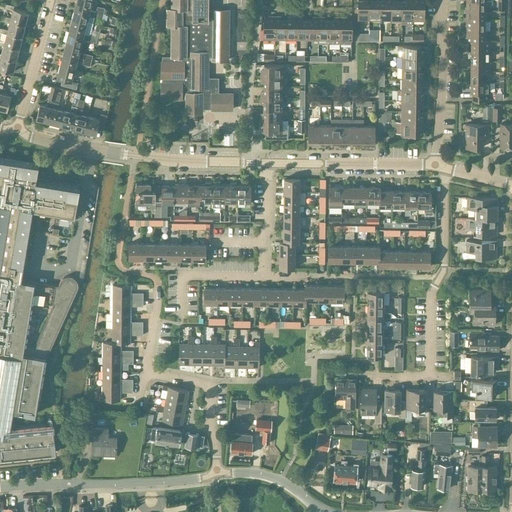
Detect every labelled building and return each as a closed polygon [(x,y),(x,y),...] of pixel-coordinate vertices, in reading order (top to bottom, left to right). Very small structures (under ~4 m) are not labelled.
[(76,0),(75,6),(89,10),(91,0),(76,0)] [(202,109),(232,109),(232,93),(228,93),(218,93),(219,77),(208,77),(208,59),(228,60),(228,10),(212,10),(208,10),(208,0),(171,0),(172,9),(167,9),(167,25),(171,25),(171,56),(162,56),(162,79),(161,79),(161,82),(162,82),(161,98),(186,98),(186,113),(202,113),(202,109)] [(358,0),(358,18),(369,18),(369,0),(358,0)] [(380,18),(380,0),(369,0),(369,18),(380,18)] [(391,18),(391,0),(380,0),(380,18),(391,18)] [(401,24),(402,0),(401,0),(391,0),(391,18),(401,19),(401,24)] [(406,0),(402,0),(401,24),(412,24),(412,0),(406,0)] [(412,0),(412,24),(413,24),(413,19),(424,19),(424,1),(419,0),(412,0)] [(484,0),(465,0),(466,9),(485,9),(484,0)] [(13,10),(11,18),(10,20),(25,23),(28,12),(13,8),(14,6),(6,4),(5,8),(13,10)] [(72,18),(93,23),(94,16),(96,11),(89,10),(75,6),(72,18)] [(485,9),(466,9),(466,19),(484,20),(485,9)] [(9,22),(7,29),(7,32),(22,35),(25,23),(10,20),(11,18),(3,16),(2,20),(9,22)] [(112,16),(111,24),(117,25),(119,18),(112,16)] [(275,43),(275,37),(275,16),(269,16),(269,19),(264,19),(264,42),(275,43)] [(286,37),(286,19),(281,19),(281,16),(275,16),(275,37),(286,37)] [(297,38),(297,16),(291,16),(291,19),(286,19),(286,37),(297,38)] [(308,38),(308,19),(303,19),(303,16),(297,16),(297,38),(308,38)] [(312,19),(308,19),(308,38),(318,38),(319,17),(313,17),(312,19)] [(325,19),(325,17),(319,17),(318,38),(318,43),(329,43),(330,19),(325,19)] [(334,20),(330,19),(329,43),(340,43),(341,17),(334,17),(334,20)] [(341,17),(340,43),(351,44),(352,20),(347,20),(347,17),(341,17)] [(72,18),(69,30),(90,35),(91,29),(93,23),(72,18)] [(484,20),(466,19),(465,30),(484,30),(484,20)] [(0,32),(6,34),(4,42),(4,44),(19,47),(22,35),(7,32),(7,29),(0,27),(0,32)] [(69,30),(66,41),(80,45),(82,38),(89,40),(90,35),(69,30)] [(484,40),(484,30),(465,30),(465,40),(471,40),(490,40),(484,40)] [(0,44),(3,46),(1,54),(1,55),(16,59),(19,47),(4,44),(4,42),(0,40),(0,44)] [(490,40),(471,40),(471,50),(489,50),(490,50),(490,40)] [(66,41),(62,53),(77,57),(84,59),(85,53),(79,51),(80,45),(66,41)] [(402,57),(423,57),(423,51),(421,50),(421,46),(398,45),(398,57),(402,57)] [(489,50),(471,50),(471,51),(468,51),(468,56),(471,57),(471,60),(489,60),(489,50)] [(274,55),(274,60),(282,60),(282,56),(285,56),(285,51),(274,51),(274,55)] [(340,56),(340,61),(347,61),(348,52),(340,52),(340,56)] [(0,69),(12,72),(16,59),(1,55),(1,54),(0,53),(0,57),(0,69)] [(62,53),(59,65),(74,69),(77,57),(62,53)] [(423,63),(423,57),(402,57),(402,68),(421,68),(421,63),(423,63)] [(489,71),(489,60),(471,60),(470,70),(489,71)] [(261,68),(261,75),(283,75),(283,64),(264,64),(264,69),(261,68)] [(74,69),(59,65),(56,77),(62,79),(60,84),(76,88),(78,82),(71,80),(74,69)] [(421,73),(421,68),(402,68),(401,79),(423,79),(423,73),(421,73)] [(489,81),(489,71),(470,70),(470,81),(489,81)] [(283,75),(261,75),(261,81),(264,81),(264,86),(282,86),(283,75)] [(423,85),(423,79),(401,79),(401,89),(420,90),(420,85),(423,85)] [(489,99),(489,81),(470,81),(470,91),(473,91),(472,98),(489,99)] [(13,96),(15,87),(11,86),(9,94),(0,92),(0,93),(0,108),(7,110),(11,95),(13,96)] [(36,118),(48,121),(56,87),(51,86),(46,106),(39,104),(36,118)] [(261,90),(261,97),(282,97),(282,86),(264,86),(264,90),(261,90)] [(60,124),(63,110),(57,108),(61,94),(55,93),(57,87),(56,87),(48,121),(60,124)] [(401,100),(423,100),(423,94),(420,94),(420,90),(401,89),(397,89),(397,100),(401,100)] [(282,97),(261,97),(260,103),(264,103),(264,108),(282,108),(282,97)] [(83,130),(87,116),(81,114),(84,100),(79,99),(77,106),(75,113),(71,127),(83,130)] [(422,107),(423,100),(401,100),(401,111),(420,111),(420,107),(422,107)] [(282,108),(264,108),(263,112),(260,112),(260,119),(282,119),(282,108)] [(71,127),(75,113),(63,110),(60,124),(71,127)] [(420,116),(420,111),(401,111),(401,121),(401,122),(423,122),(423,116),(420,116)] [(87,116),(83,130),(95,133),(97,129),(103,130),(107,115),(100,113),(99,119),(87,116)] [(287,130),(282,130),(282,119),(260,119),(260,125),(263,125),(263,130),(265,130),(265,138),(287,138),(287,130)] [(335,146),(341,146),(341,119),(330,119),(330,124),(330,143),(335,143),(335,146)] [(347,143),(352,143),(352,119),(341,119),(341,146),(347,146),(347,143)] [(357,146),(363,146),(363,125),(363,119),(352,119),(352,143),(357,143),(357,146)] [(395,132),(401,132),(401,133),(420,133),(420,129),(423,129),(423,122),(401,122),(401,121),(395,121),(395,132)] [(185,122),(180,127),(185,132),(186,131),(190,127),(186,123),(185,122)] [(488,135),(488,123),(466,123),(465,146),(482,146),(482,135),(488,135)] [(511,146),(511,123),(500,123),(500,146),(511,146)] [(313,146),(319,146),(319,124),(308,124),(308,142),(313,142),(313,146)] [(325,143),(330,143),(330,124),(319,124),(319,146),(325,146),(325,143)] [(363,125),(363,146),(369,146),(369,143),(374,143),(375,125),(363,125)] [(0,192),(1,193),(0,197),(0,349),(6,350),(45,357),(46,357),(77,290),(78,288),(78,284),(76,280),(74,278),(72,276),(68,276),(64,277),(61,279),(59,281),(58,285),(20,279),(31,209),(36,179),(38,165),(0,158),(0,192)] [(36,179),(31,209),(75,216),(79,186),(36,179)] [(284,179),(284,192),(299,192),(299,179),(284,179)] [(199,185),(199,201),(212,202),(212,185),(211,185),(211,183),(205,183),(205,185),(199,185)] [(224,202),(237,202),(237,185),(236,185),(236,183),(230,183),(230,185),(224,185),(224,202)] [(161,203),(161,186),(150,186),(150,184),(136,184),(136,190),(138,190),(138,200),(136,200),(136,205),(151,205),(151,208),(154,208),(155,205),(161,205),(161,203)] [(174,184),(174,186),(174,201),(187,201),(187,184),(174,184)] [(199,185),(187,184),(187,201),(187,205),(199,206),(199,201),(199,185)] [(212,202),(224,202),(224,185),(212,185),(212,202)] [(237,185),(237,202),(250,202),(250,185),(237,185)] [(174,203),(174,201),(174,186),(161,186),(161,203),(174,203)] [(341,202),(342,186),(328,186),(328,202),(341,202)] [(353,202),(354,187),(342,186),(341,202),(353,202)] [(366,202),(366,187),(354,187),(353,202),(366,202)] [(379,191),(379,187),(366,187),(366,202),(379,203),(379,202),(379,191)] [(379,202),(379,203),(379,207),(392,207),(392,191),(379,191),(379,202)] [(404,191),(392,191),(392,207),(404,207),(404,191)] [(409,207),(417,207),(417,192),(404,191),(404,207),(404,215),(409,215),(409,207)] [(299,204),(299,192),(284,192),(284,204),(299,204)] [(430,192),(417,192),(417,207),(424,207),(424,215),(432,215),(432,207),(430,207),(430,192)] [(475,218),(496,218),(496,198),(466,197),(466,208),(475,209),(475,218)] [(299,204),(284,204),(284,217),(299,217),(299,204)] [(211,215),(212,211),(204,211),(204,212),(199,212),(199,220),(211,221),(211,215)] [(299,217),(284,217),(284,230),(299,230),(299,217)] [(496,235),(496,218),(475,218),(466,218),(466,228),(473,228),(473,234),(496,235)] [(293,242),(293,243),(299,243),(299,230),(284,230),(284,241),(284,242),(293,242)] [(495,257),(496,241),(465,240),(465,252),(475,252),(475,257),(495,257)] [(284,242),(284,241),(279,241),(279,254),(293,254),(293,243),(293,242),(284,242)] [(142,259),(142,244),(129,243),(129,259),(142,259)] [(154,244),(142,244),(142,259),(154,260),(154,244)] [(167,244),(154,244),(154,260),(167,260),(167,244)] [(180,244),(167,244),(167,260),(179,260),(180,244)] [(192,244),(180,244),(179,260),(192,260),(192,244)] [(205,244),(192,244),(192,260),(205,260),(205,244)] [(328,261),(341,262),(341,246),(328,246),(328,261)] [(353,262),(353,246),(341,246),(341,262),(353,262)] [(365,262),(366,246),(353,246),(353,262),(365,262)] [(379,251),(379,246),(366,246),(365,262),(378,262),(379,251)] [(378,262),(378,266),(391,266),(391,251),(379,251),(378,262)] [(403,266),(404,251),(391,251),(391,266),(403,266)] [(416,252),(404,251),(403,266),(416,266),(416,252)] [(429,252),(416,252),(416,266),(429,267),(429,252)] [(293,267),(293,254),(279,254),(279,267),(293,267)] [(112,284),(112,299),(142,299),(143,293),(131,292),(131,284),(112,284)] [(304,285),(304,289),(305,289),(304,300),(305,300),(318,301),(318,285),(304,285)] [(330,301),(330,285),(318,285),(318,301),(330,301)] [(343,286),(330,285),(330,301),(343,301),(343,286)] [(203,303),(216,303),(216,287),(203,287),(203,303)] [(229,288),(216,287),(216,303),(229,303),(229,288)] [(241,288),(229,288),(229,303),(241,303),(241,288)] [(254,304),(254,288),(241,288),(241,303),(254,304)] [(266,304),(266,288),(254,288),(254,304),(266,304)] [(279,304),(279,288),(266,288),(266,304),(279,304)] [(279,288),(279,304),(291,304),(291,288),(279,288)] [(305,304),(305,300),(304,300),(305,289),(304,289),(291,288),(291,304),(305,304)] [(469,306),(495,307),(495,300),(490,300),(490,289),(469,289),(469,306)] [(367,305),(382,305),(382,292),(367,292),(367,305)] [(142,306),(142,299),(112,299),(112,313),(130,314),(130,306),(142,306)] [(367,305),(367,318),(382,318),(382,316),(391,317),(391,312),(382,311),(382,305),(367,305)] [(495,325),(495,307),(469,306),(469,313),(474,313),(474,324),(495,325)] [(130,322),(130,314),(112,313),(112,328),(142,328),(142,322),(130,322)] [(367,318),(367,330),(382,330),(382,318),(367,318)] [(120,342),(120,343),(130,343),(130,334),(142,335),(142,328),(112,328),(111,342),(120,342)] [(382,343),(382,330),(367,330),(367,343),(382,343)] [(498,350),(498,343),(497,343),(497,336),(484,336),(484,333),(470,332),(469,347),(477,347),(477,350),(498,350)] [(179,364),(190,364),(191,340),(188,340),(188,344),(179,343),(179,364)] [(193,343),(193,340),(191,340),(190,364),(202,364),(202,344),(193,343)] [(211,344),(202,344),(202,364),(213,364),(214,340),(211,340),(211,344)] [(225,346),(225,344),(216,344),(216,340),(214,340),(213,364),(225,365),(225,346)] [(247,346),(247,367),(259,367),(259,341),(256,341),(255,346),(247,346)] [(111,342),(102,342),(102,356),(132,357),(132,350),(120,350),(120,343),(120,342),(111,342)] [(225,365),(224,366),(236,367),(236,342),(234,342),(234,346),(225,346),(225,365)] [(239,346),(239,342),(236,342),(236,367),(247,367),(247,346),(239,346)] [(382,355),(382,343),(367,343),(367,355),(382,355)] [(35,414),(45,357),(6,350),(0,382),(0,408),(12,410),(35,414)] [(102,371),(120,371),(121,363),(132,364),(132,357),(102,356),(102,371)] [(497,368),(497,357),(471,356),(470,373),(489,373),(489,368),(497,368)] [(120,379),(120,371),(102,371),(102,385),(132,386),(132,379),(120,379)] [(355,399),(355,379),(335,379),(335,398),(345,398),(345,407),(354,407),(354,399),(355,399)] [(495,396),(496,380),(472,379),(472,389),(475,389),(475,396),(495,396)] [(132,386),(102,385),(102,400),(120,400),(120,392),(132,392),(132,386)] [(166,398),(186,401),(188,390),(163,385),(162,389),(168,390),(166,398)] [(380,423),(380,404),(374,404),(375,389),(361,389),(361,413),(374,413),(374,422),(380,423)] [(405,410),(405,401),(399,401),(399,390),(385,389),(385,410),(398,410),(398,417),(404,417),(405,410)] [(405,390),(405,401),(405,410),(411,410),(411,408),(418,408),(418,414),(424,414),(425,390),(405,390)] [(452,416),(453,390),(433,390),(432,408),(440,408),(440,416),(452,416)] [(186,401),(166,398),(165,406),(164,408),(184,412),(186,401)] [(484,400),(468,399),(466,399),(466,404),(468,404),(468,410),(474,410),(474,418),(495,419),(495,406),(484,406),(484,400)] [(184,412),(164,408),(165,406),(161,405),(160,410),(164,411),(162,420),(182,423),(184,412)] [(12,410),(0,408),(0,457),(55,452),(53,428),(54,428),(54,423),(9,427),(12,410)] [(115,455),(116,437),(107,437),(108,427),(93,427),(93,421),(86,421),(85,440),(92,440),(92,454),(115,455)] [(257,423),(256,431),(262,431),(262,443),(268,443),(270,424),(257,423)] [(352,424),(343,424),(343,433),(352,433),(352,424)] [(497,426),(477,426),(472,426),(472,437),(477,437),(477,445),(495,445),(495,431),(497,431),(497,426)] [(152,427),(151,438),(155,439),(155,441),(178,444),(179,439),(185,440),(184,445),(194,447),(195,446),(200,447),(202,435),(196,434),(186,433),(180,432),(157,428),(152,427)] [(251,454),(252,442),(251,442),(251,435),(233,433),(232,440),(231,440),(230,452),(251,454)] [(442,433),(442,443),(451,443),(451,433),(442,433)] [(453,443),(453,445),(465,445),(465,436),(453,437),(453,443)] [(355,453),(366,454),(367,440),(356,439),(355,453)] [(388,441),(387,449),(396,449),(397,441),(388,441)] [(451,444),(435,443),(434,453),(450,455),(451,444)] [(425,459),(425,449),(417,449),(416,459),(418,459),(417,471),(411,470),(411,485),(423,486),(424,471),(423,471),(424,459),(425,459)] [(379,465),(369,464),(367,485),(377,486),(377,488),(391,489),(394,453),(380,452),(379,465)] [(481,466),(481,489),(495,490),(495,466),(487,466),(488,456),(481,456),(481,466)] [(355,482),(356,466),(346,465),(347,461),(341,460),(341,464),(334,464),(333,480),(334,480),(336,482),(340,483),(341,481),(355,482)] [(434,464),(433,473),(438,473),(437,487),(449,488),(451,465),(434,464)] [(481,466),(468,466),(467,489),(481,489),(481,466)]
